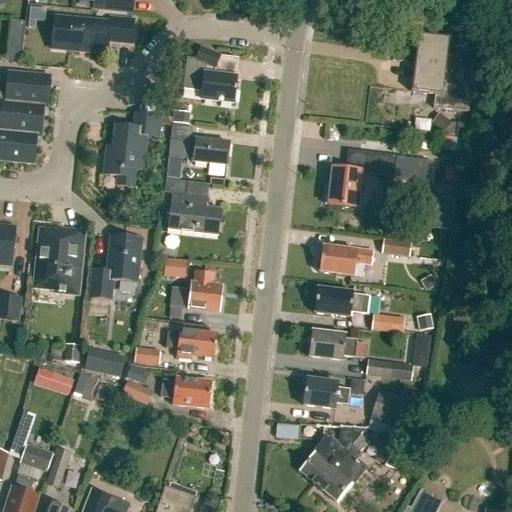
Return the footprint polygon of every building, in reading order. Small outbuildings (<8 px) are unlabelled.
[(132,0),(78,0),(79,3),(94,4),(93,11),(132,15),(133,0),(132,0)] [(453,8),(450,29),(464,31),(466,9),(453,8)] [(54,19),(51,51),(106,57),(107,44),(131,46),(133,22),(109,20),(109,25),(54,19)] [(23,54),(23,21),(14,21),(14,53),(23,54)] [(471,89),(461,88),(464,70),(458,69),(459,60),(447,58),(449,41),(417,37),(410,94),(435,97),(434,109),(469,113),(471,89)] [(200,50),(196,63),(188,62),(184,92),(201,94),(200,103),(233,107),(236,80),(214,78),(221,59),(200,50)] [(43,108),(43,110),(47,110),(47,108),(50,78),(7,74),(5,95),(0,94),(0,104),(0,105),(0,104),(43,108)] [(0,133),(36,137),(36,139),(40,139),(40,137),(43,110),(43,108),(0,104),(0,105),(0,109),(0,133)] [(117,179),(116,188),(133,190),(135,172),(143,173),(146,139),(159,140),(161,119),(133,116),(132,130),(113,128),(111,150),(105,149),(102,177),(117,179)] [(457,125),(455,138),(465,139),(467,127),(457,125)] [(226,169),(229,146),(195,143),(195,145),(190,145),(192,130),(171,128),(169,144),(181,145),(180,162),(193,163),(193,166),(226,169)] [(0,164),(34,167),(36,139),(36,137),(0,133),(0,164)] [(328,205),(328,208),(355,211),(360,174),(393,178),(395,159),(349,153),(346,172),(332,170),(330,191),(326,191),(324,205),(328,205)] [(502,162),(482,159),(478,184),(497,187),(502,162)] [(185,198),(186,185),(165,183),(163,195),(171,196),(167,234),(218,239),(220,213),(206,212),(207,200),(185,198)] [(0,267),(11,269),(15,229),(0,227),(0,267)] [(36,285),(54,287),(53,293),(76,296),(82,236),(68,235),(68,237),(40,234),(36,285)] [(91,273),(89,301),(111,303),(112,283),(137,285),(141,242),(109,239),(106,274),(91,273)] [(381,256),(409,260),(411,245),(383,241),(381,256)] [(318,271),(317,274),(352,279),(354,266),(371,268),(373,253),(356,251),(355,253),(321,249),(319,263),(316,263),(315,271),(318,271)] [(187,264),(167,262),(165,275),(185,277),(187,264)] [(211,289),(213,277),(195,275),(194,287),(190,287),(187,312),(219,316),(222,290),(211,289)] [(351,297),(352,295),(316,290),(313,315),(348,319),(349,314),(361,315),(363,299),(351,297)] [(0,322),(18,324),(20,300),(0,298),(0,322)] [(404,320),(372,317),(371,333),(402,337),(402,336),(419,338),(421,325),(404,323),(404,320)] [(177,352),(176,361),(191,363),(191,359),(214,362),(217,338),(179,334),(179,336),(166,334),(165,351),(177,352)] [(344,341),(344,338),(311,334),(308,358),(340,362),(341,358),(354,360),(356,342),(344,341)] [(88,350),(84,370),(121,379),(125,359),(88,350)] [(133,366),(158,369),(160,353),(135,350),(133,366)] [(365,378),(389,381),(411,384),(413,369),(391,365),(367,362),(365,378)] [(173,402),(172,408),(208,412),(211,385),(175,381),(174,384),(163,383),(161,400),(173,402)] [(336,389),(336,385),(305,381),(302,406),(333,410),(334,405),(347,407),(349,391),(336,389)] [(121,397),(147,409),(153,395),(127,383),(121,397)] [(421,407),(379,393),(369,422),(411,435),(421,407)] [(349,431),(341,440),(349,446),(343,453),(327,439),(298,474),(313,486),(328,469),(330,470),(336,464),(340,467),(347,460),(347,458),(353,451),(349,448),(358,438),(349,431)] [(313,486),(336,505),(364,471),(354,463),(359,456),(359,455),(367,446),(358,438),(349,448),(353,451),(347,458),(347,460),(340,467),(336,464),(330,470),(328,469),(313,486)] [(53,456),(26,447),(19,466),(46,476),(53,456)] [(57,451),(45,488),(58,492),(70,455),(57,451)] [(33,511),(37,497),(29,495),(33,481),(17,476),(13,490),(11,489),(3,511),(33,511)] [(165,490),(157,511),(192,511),(197,500),(165,490)] [(90,491),(82,511),(127,511),(130,506),(90,491)] [(420,493),(415,502),(411,500),(404,511),(437,511),(442,504),(420,493)]
